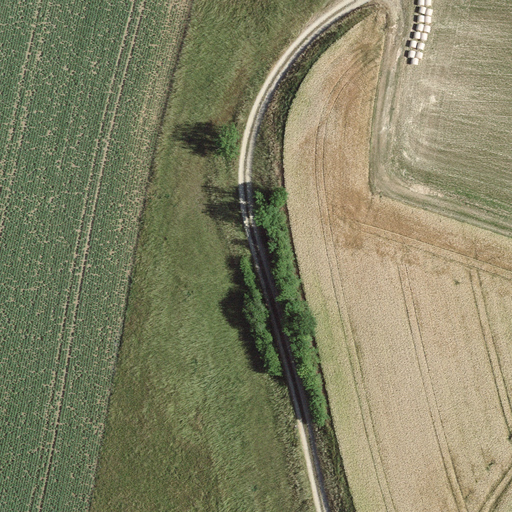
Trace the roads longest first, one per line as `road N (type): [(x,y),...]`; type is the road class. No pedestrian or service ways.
road 1 (track): [(325,511),(247,205),(246,156),(272,80),(312,32),(357,0)]
road 2 (track): [(391,0),(397,62),(383,172),(395,187),(511,223)]
